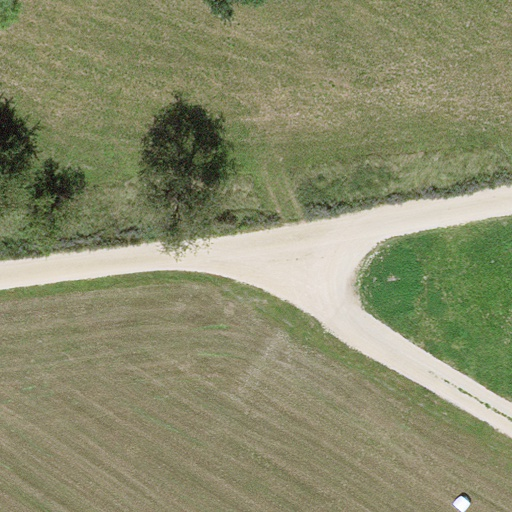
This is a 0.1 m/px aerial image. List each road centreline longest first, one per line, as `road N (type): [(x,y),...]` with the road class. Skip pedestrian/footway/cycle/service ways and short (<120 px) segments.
road 1 (track): [(511,203),(245,253),(0,275)]
road 2 (track): [(511,424),(297,294),(245,253)]
road 3 (track): [(438,380),(420,309),(447,214)]
